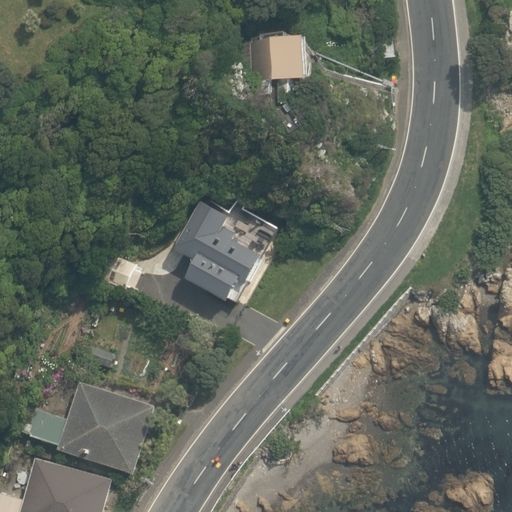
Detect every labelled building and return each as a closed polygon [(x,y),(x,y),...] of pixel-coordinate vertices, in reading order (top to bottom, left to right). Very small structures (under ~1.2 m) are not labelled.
[(373,34),(376,59),(397,56),(394,31),(373,34)] [(267,85),(268,99),(283,97),(282,83),(315,81),(311,39),(254,44),(258,86),(267,85)] [(204,264),(237,282),(242,272),(254,279),(273,243),(209,208),(195,235),(200,238),(190,257),(204,264)] [(91,359),(115,368),(120,355),(96,347),(91,359)] [(64,449),(139,475),(162,407),(86,381),(72,421),(26,406),(18,430),(65,446),(64,449)] [(109,511),(119,481),(41,458),(29,500),(0,491),(0,511),(109,511)]
